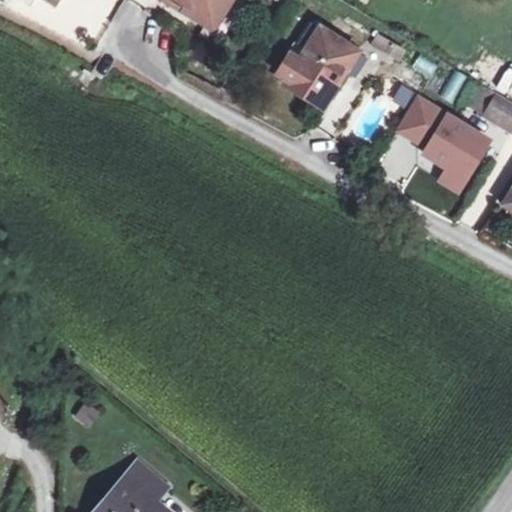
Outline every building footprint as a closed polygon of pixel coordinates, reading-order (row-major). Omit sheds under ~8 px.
[(167,0),(182,8),(187,0),(186,0),(167,0)] [(217,22),(229,0),(186,0),(187,0),(182,8),(199,19),(202,13),(217,22)] [(202,13),(199,19),(213,28),(217,22),(202,13)] [(286,84),(323,108),(346,73),(342,71),(355,51),(321,29),(321,30),(308,50),(300,62),(291,56),(279,74),(288,80),(286,84)] [(374,44),(398,59),(404,50),(379,36),(374,44)] [(453,72),(511,97),(511,63),(466,44),(453,72)] [(362,56),(355,51),(342,71),(346,73),(349,77),(362,56)] [(485,116),(498,94),(482,85),(470,106),(485,116)] [(440,168),(433,180),(458,194),(490,136),(414,93),(391,132),(419,148),(415,155),(440,168)] [(511,102),(509,101),(498,94),(485,116),(511,132),(511,129),(511,102)] [(511,191),(503,204),(511,209),(511,191)] [(72,420),(90,428),(98,410),(80,402),(72,420)] [(99,511),(159,511),(162,510),(155,503),(168,488),(140,464),(99,511)]
